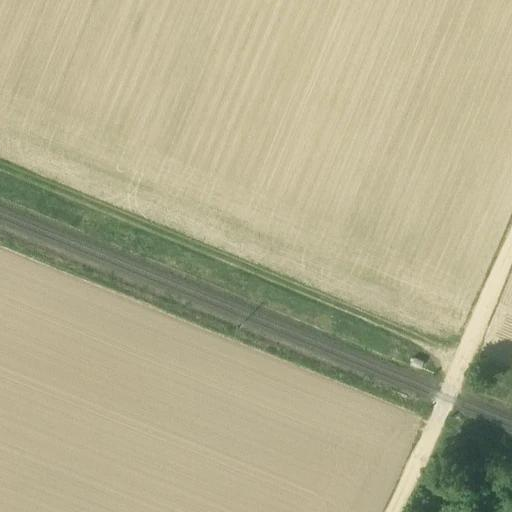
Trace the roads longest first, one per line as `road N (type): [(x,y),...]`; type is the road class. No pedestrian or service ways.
road 1 (track): [(463,358),(0,168)]
road 2 (unclassified): [(386,511),(511,239)]
